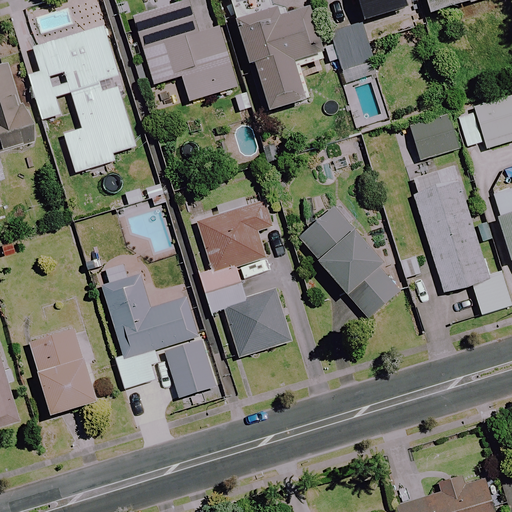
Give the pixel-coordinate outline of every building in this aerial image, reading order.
[(406,11),(402,0),(354,0),(362,25),(406,11)] [(485,0),(423,0),(428,17),(485,0)] [(197,35),(187,2),(132,19),(153,87),(181,79),(188,104),(237,90),(218,29),(197,35)] [(275,11),(233,24),(247,68),(252,66),(267,115),(304,103),(292,65),(321,56),(307,11),(278,20),(275,11)] [(373,63),(360,25),(329,34),(342,73),(373,63)] [(117,78),(102,28),(31,50),(38,74),(26,78),(40,123),(60,117),(55,100),(69,96),(80,131),(61,137),(73,175),(113,163),(111,156),(135,149),(116,90),(100,95),(96,84),(117,78)] [(5,64),(0,65),(0,151),(31,142),(19,104),(17,105),(5,64)] [(511,142),(511,97),(472,110),(486,151),(511,142)] [(458,151),(448,117),(409,129),(419,163),(458,151)] [(486,278),(458,184),(412,198),(442,296),(470,287),(479,317),(510,308),(500,274),(486,278)] [(511,190),(494,196),(501,220),(496,222),(509,265),(511,264),(511,190)] [(236,270),(266,261),(258,234),(272,229),(264,202),(194,223),(209,272),(199,275),(211,314),(223,310),(239,360),(292,344),(275,290),(245,299),(236,270)] [(358,236),(334,208),(298,240),(319,264),(315,267),(345,301),(347,299),(367,322),(400,294),(379,270),(382,268),(355,238),(358,236)] [(101,288),(123,362),(198,339),(185,299),(150,310),(139,276),(101,288)] [(94,407),(72,332),(28,346),(37,377),(34,377),(47,421),(94,407)] [(200,342),(163,353),(177,401),(215,390),(200,342)] [(0,427),(17,422),(5,383),(11,381),(7,369),(1,371),(0,367),(0,427)] [(489,511),(480,478),(438,490),(440,494),(393,508),(394,511),(489,511)]
